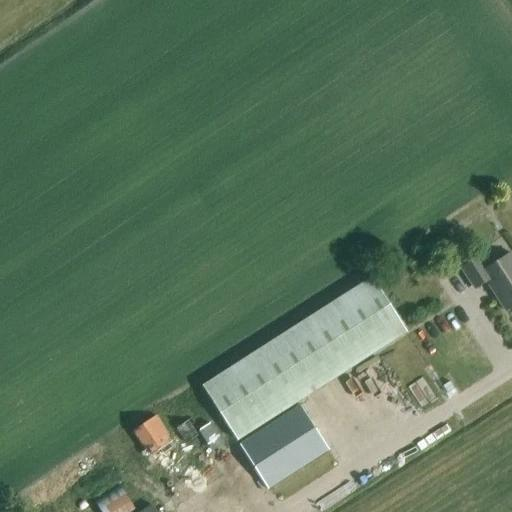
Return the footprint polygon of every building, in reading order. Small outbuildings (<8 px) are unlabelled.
[(479,258),(461,270),(474,290),(486,283),(505,313),(511,308),(511,257),(510,255),(487,270),(479,258)] [(202,387),(237,442),(406,333),(372,279),(202,387)] [(239,445),(268,491),(328,452),(300,407),(239,445)] [(189,423),(169,437),(157,418),(134,433),(145,452),(141,455),(170,501),(198,483),(178,452),(199,437),(189,423)] [(95,504),(100,511),(132,511),(135,510),(121,488),(95,504)]
